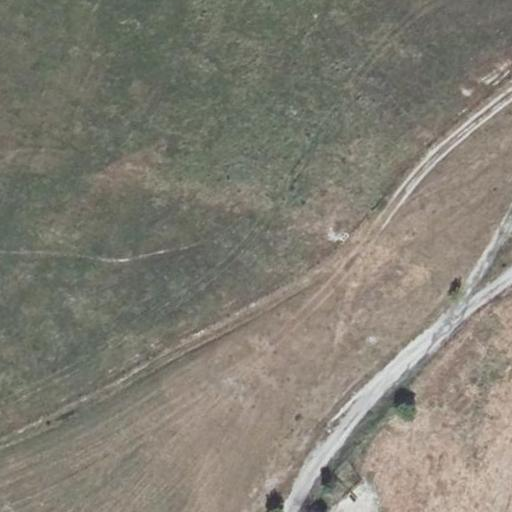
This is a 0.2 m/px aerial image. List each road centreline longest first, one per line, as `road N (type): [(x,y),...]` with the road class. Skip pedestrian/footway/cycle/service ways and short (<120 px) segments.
road 1 (track): [(290,511),(352,410),(453,317)]
road 2 (track): [(511,95),(443,147),(376,227)]
